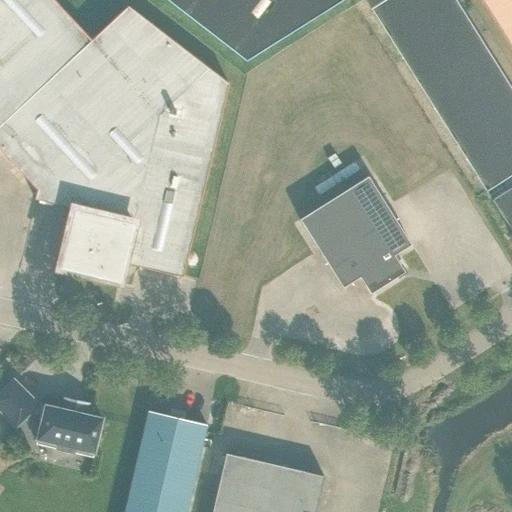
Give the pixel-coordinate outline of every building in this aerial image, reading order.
[(91,40),(53,0),(0,0),(0,149),(37,190),(35,199),(74,209),(60,268),(119,282),(124,263),(183,277),(229,84),(128,6),(91,40)] [(167,0),(245,61),(341,0),(167,0)] [(511,90),(455,0),(384,0),(371,9),(511,232),(510,233),(511,235),(511,90)] [(511,0),(482,0),(511,47),(511,0)] [(371,294),(398,277),(400,265),(394,255),(411,244),(368,176),(300,219),(343,288),(360,277),(371,294)] [(45,406),(38,405),(39,404),(14,379),(0,392),(0,410),(16,427),(31,413),(43,416),(37,439),(58,444),(57,448),(73,452),(74,448),(94,453),(102,419),(45,405),(45,406)] [(186,511),(207,425),(148,411),(124,511),(186,511)] [(212,511),(315,511),(324,476),(226,453),(212,511)]
